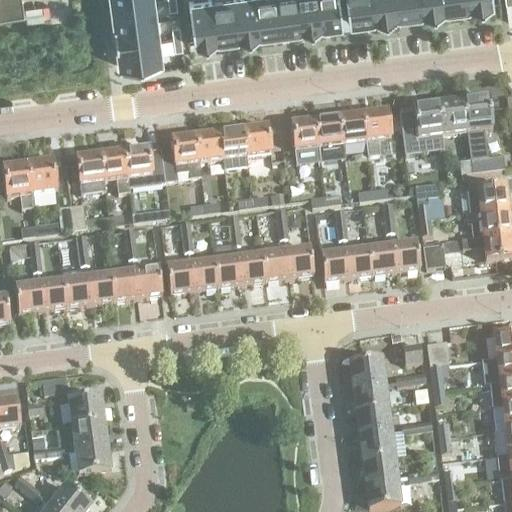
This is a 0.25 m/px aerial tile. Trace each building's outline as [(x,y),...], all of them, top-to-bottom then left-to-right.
[(0,0),(0,19),(24,16),(21,0),(0,0)] [(152,0),(151,0),(110,5),(113,26),(156,20),(152,0)] [(175,0),(167,0),(169,10),(177,9),(175,0)] [(193,43),(215,40),(209,0),(190,0),(188,0),(193,43)] [(231,0),(209,0),(215,40),(236,37),(231,0)] [(231,0),(236,37),(260,34),(255,0),(231,0)] [(274,0),(255,0),(260,34),(279,32),(274,0)] [(296,0),(274,0),(279,32),(300,29),(296,0)] [(316,0),(296,0),(300,29),(320,26),(316,0)] [(316,0),(320,26),(342,23),(338,0),(316,0)] [(344,0),(348,23),(372,20),(369,0),(344,0)] [(396,16),(393,0),(369,0),(372,20),(396,16)] [(419,13),(417,0),(393,0),(396,16),(419,13)] [(443,10),(441,0),(417,0),(419,13),(443,10)] [(441,0),(443,10),(467,7),(466,0),(441,0)] [(156,20),(113,26),(116,46),(158,40),(156,20)] [(179,26),(171,27),(172,38),(180,37),(179,26)] [(180,37),(172,38),(174,50),(182,49),(180,37)] [(158,40),(116,46),(119,67),(161,61),(158,40)] [(462,106),(466,137),(491,133),(487,102),(462,106)] [(466,137),(462,106),(438,109),(442,140),(466,137)] [(442,140),(438,109),(413,113),(415,131),(400,134),(404,162),(416,161),(420,158),(431,156),(429,142),(442,140)] [(392,159),(390,144),(387,117),(362,120),(366,147),(365,147),(367,161),(392,159)] [(342,150),(365,147),(366,147),(362,120),(339,123),(342,150)] [(342,150),(339,123),(315,126),(319,153),(342,150)] [(319,153),(315,126),(290,129),(294,157),(307,155),(309,168),(320,166),(319,153)] [(243,135),(246,162),(270,159),(266,132),(243,135)] [(248,172),(246,162),(243,135),(219,138),(223,165),(224,175),(248,172)] [(223,165),(219,138),(195,141),(199,168),(199,169),(223,165)] [(171,145),(173,157),(161,158),(165,186),(177,185),(177,178),(190,176),(190,183),(201,182),(199,169),(199,168),(195,141),(171,145)] [(148,154),(123,157),(127,184),(128,193),(165,189),(165,186),(161,158),(161,155),(148,157),(148,154)] [(104,188),(115,186),(117,199),(129,197),(128,193),(127,184),(123,157),(100,160),(104,188)] [(80,191),(104,188),(100,160),(76,164),(80,191)] [(470,164),(471,178),(503,174),(502,160),(470,164)] [(471,178),(470,164),(458,166),(460,179),(471,178)] [(27,170),(31,201),(56,198),(52,166),(27,170)] [(31,201),(27,170),(2,173),(6,204),(19,203),(21,214),(33,213),(31,201)] [(418,225),(430,224),(428,210),(427,210),(426,203),(440,202),(438,189),(414,192),(416,211),(416,212),(418,225)] [(466,195),(469,218),(469,219),(508,213),(505,190),(466,195)] [(372,195),(374,205),(387,203),(386,193),(372,195)] [(374,205),(372,195),(357,197),(358,207),(374,205)] [(271,209),(283,207),(282,198),(270,199),(271,209)] [(325,201),(326,211),(340,209),(339,199),(325,201)] [(252,203),(253,212),(267,210),(266,201),(252,203)] [(326,211),(325,201),(309,203),(311,213),(326,211)] [(253,212),(252,203),(237,205),(238,214),(253,212)] [(204,209),(206,219),(219,217),(218,207),(204,209)] [(206,219),(204,209),(189,210),(190,221),(206,219)] [(383,224),(393,223),(391,209),(381,210),(383,224)] [(110,231),(108,221),(94,223),(84,224),(82,210),(70,211),(74,236),(110,231)] [(74,236),(70,211),(57,213),(59,227),(48,228),(48,229),(35,231),(37,240),(74,236)] [(470,229),(472,242),(511,237),(508,213),(469,219),(469,218),(465,219),(467,229),(470,229)] [(276,230),(286,229),(284,214),(274,216),(276,230)] [(335,230),(345,229),(343,215),(333,216),(335,230)] [(147,216),(131,218),(133,228),(148,226),(147,216)] [(108,221),(110,231),(124,229),(123,219),(108,221)] [(228,237),(238,235),(236,221),(227,222),(228,237)] [(393,223),(383,224),(385,239),(395,238),(393,223)] [(430,224),(418,225),(420,241),(432,239),(430,224)] [(181,243),(191,242),(189,227),(179,228),(181,243)] [(286,229),(276,230),(278,245),(288,244),(286,229)] [(345,229),(335,230),(337,245),(347,244),(345,229)] [(37,240),(35,231),(20,233),(21,242),(37,240)] [(125,250),(134,249),(132,234),(123,235),(125,250)] [(238,235),(228,237),(230,250),(230,251),(236,250),(240,250),(238,235)] [(461,255),(483,252),(484,266),(511,262),(511,250),(511,237),(472,242),(460,244),(461,255)] [(77,257),(87,255),(85,240),(75,242),(77,257)] [(191,242),(181,243),(183,258),(193,256),(191,242)] [(29,263),(40,261),(38,247),(28,248),(29,263)] [(419,276),(416,248),(392,251),(395,279),(419,276)] [(134,249),(125,250),(127,265),(137,264),(134,249)] [(421,252),(425,274),(445,271),(442,249),(421,252)] [(230,251),(230,250),(212,252),(214,266),(217,294),(241,291),(237,263),(236,250),(230,251)] [(392,251),(368,254),(372,282),(395,279),(392,251)] [(313,281),(309,253),(285,257),(288,285),(313,281)] [(368,254),(345,257),(348,285),(372,282),(368,254)] [(87,255),(77,257),(79,271),(89,270),(87,255)] [(285,257),(261,260),(265,288),(288,285),(285,257)] [(320,261),(324,288),(348,285),(345,257),(320,261)] [(261,260),(237,263),(241,291),(265,288),(261,260)] [(40,261),(29,263),(31,277),(41,276),(40,261)] [(214,266),(190,269),(194,297),(217,294),(214,266)] [(166,272),(169,300),(194,297),(190,269),(166,272)] [(161,301),(157,273),(134,276),(137,304),(161,301)] [(134,276),(110,279),(114,307),(137,304),(134,276)] [(110,279),(86,282),(90,310),(114,307),(110,279)] [(86,282),(63,285),(66,313),(90,310),(86,282)] [(63,285),(39,288),(43,316),(66,313),(63,285)] [(15,292),(18,320),(43,316),(39,288),(15,292)] [(0,330),(9,329),(5,302),(0,302),(0,330)] [(495,363),(511,361),(511,336),(491,339),(495,363)] [(426,350),(429,372),(449,369),(445,347),(426,350)] [(403,370),(420,367),(418,351),(401,353),(403,370)] [(511,361),(495,363),(496,375),(478,378),(479,390),(491,389),(491,388),(511,385),(511,361)] [(349,368),(353,393),(384,389),(381,364),(349,368)] [(409,380),(410,390),(425,388),(423,378),(409,380)] [(64,398),(65,381),(43,380),(42,397),(64,398)] [(410,390),(409,380),(395,382),(396,391),(410,390)] [(431,395),(443,394),(441,381),(429,382),(431,395)] [(494,412),(511,409),(511,385),(491,388),(491,389),(494,412)] [(353,393),(356,417),(387,413),(384,389),(353,393)] [(443,394),(431,395),(433,411),(445,410),(443,394)] [(71,430),(103,426),(100,402),(68,406),(71,430)] [(16,405),(0,406),(0,434),(20,432),(16,405)] [(52,407),(42,409),(43,417),(53,416),(52,407)] [(27,420),(29,420),(43,419),(43,417),(42,409),(41,409),(41,408),(26,410),(27,420)] [(511,409),(494,412),(497,435),(497,436),(511,434),(511,409)] [(356,417),(359,441),(391,437),(387,413),(356,417)] [(74,454),(106,450),(103,426),(71,430),(74,454)] [(415,429),(417,438),(431,436),(430,427),(415,429)] [(437,443),(449,441),(447,428),(436,430),(437,443)] [(417,438),(415,429),(401,431),(402,440),(417,438)] [(506,459),(511,457),(511,434),(497,436),(497,435),(493,436),(496,459),(506,458),(506,459)] [(359,441),(362,465),(394,461),(391,437),(359,441)] [(32,454),(45,453),(43,441),(31,443),(32,454)] [(449,441),(437,443),(440,459),(451,457),(449,441)] [(2,476),(12,473),(7,459),(3,445),(0,445),(0,476),(2,475),(2,476)] [(106,450),(74,454),(77,478),(109,474),(106,450)] [(61,451),(47,453),(48,463),(63,461),(61,451)] [(32,454),(34,465),(48,463),(47,453),(32,454)] [(27,456),(7,459),(12,473),(12,474),(29,469),(27,456)] [(427,470),(436,469),(434,456),(425,457),(427,470)] [(362,465),(365,489),(397,484),(397,482),(394,461),(362,465)] [(437,474),(419,477),(420,487),(439,485),(437,474)] [(444,490),(455,489),(454,475),(442,477),(444,490)] [(398,489),(408,489),(420,487),(419,477),(407,479),(408,481),(397,482),(397,484),(365,489),(368,511),(378,511),(400,509),(398,489)] [(25,498),(31,490),(20,481),(14,489),(25,498)] [(502,508),(511,506),(511,481),(509,482),(509,483),(499,485),(502,508)] [(455,489),(444,490),(446,506),(458,505),(455,489)] [(31,490),(25,498),(36,507),(42,499),(31,490)] [(64,491),(48,511),(49,511),(87,511),(89,511),(64,491)]
